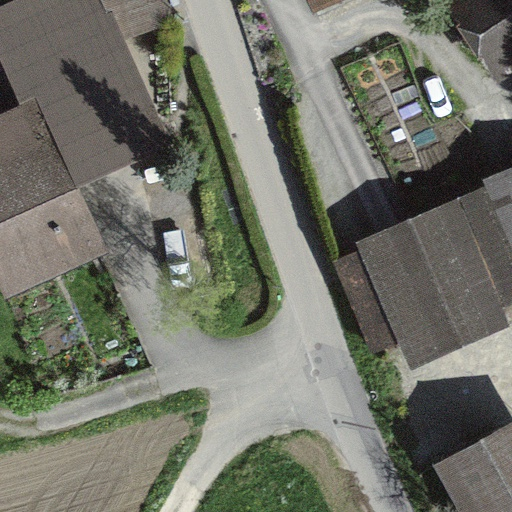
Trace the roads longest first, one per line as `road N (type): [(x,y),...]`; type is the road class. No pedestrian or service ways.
road 1 (unclassified): [(327,347),(205,0)]
road 2 (track): [(195,373),(43,418),(0,419)]
road 3 (track): [(272,361),(181,511)]
road 4 (unclassified): [(389,511),(327,347)]
road 5 (residential): [(327,347),(195,373)]
